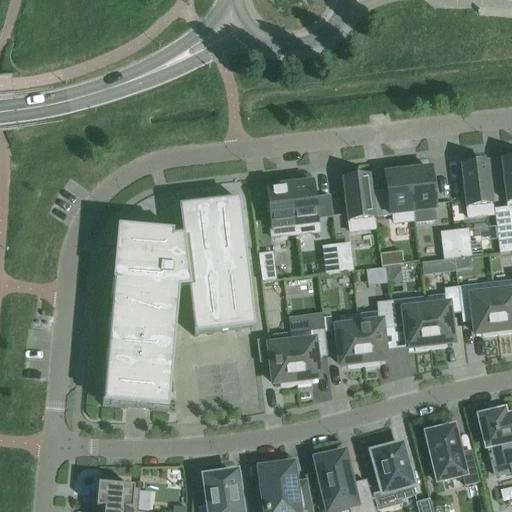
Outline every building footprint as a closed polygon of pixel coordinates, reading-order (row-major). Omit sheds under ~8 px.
[(511,161),(502,162),(508,210),(494,212),(499,255),(511,253),(511,234),(510,221),(511,220),(511,161)] [(486,164),(462,167),(468,219),(492,216),(486,164)] [(431,171),(407,174),(412,214),(413,214),(435,211),(431,171)] [(412,214),(407,174),(384,176),(389,217),(392,216),(394,225),(414,222),(413,214),(412,214)] [(367,178),(343,181),(350,233),(374,231),(367,178)] [(312,185),(289,188),(295,237),(318,234),(312,185)] [(295,237),(289,188),(266,190),(271,239),(295,237)] [(239,202),(180,209),(178,209),(182,240),(172,241),(172,236),(125,232),(122,267),(114,266),(101,407),(168,413),(178,294),(188,292),(193,338),(254,330),(239,202)] [(467,232),(454,233),(457,260),(470,258),(467,232)] [(457,260),(454,233),(441,235),(444,262),(455,260),(457,260)] [(349,246),(335,248),(339,274),(352,273),(349,246)] [(339,274),(335,248),(322,249),(325,276),(339,274)] [(389,268),(387,254),(379,255),(381,269),(389,268)] [(275,282),(271,255),(258,257),(261,283),(275,282)] [(455,260),(444,262),(445,275),(457,273),(455,260)] [(511,276),(511,283),(491,286),(498,337),(511,334),(511,275),(511,276)] [(498,337),(491,286),(458,290),(461,315),(472,314),(475,335),(482,335),(483,338),(498,337)] [(445,297),(424,300),(430,351),(445,349),(445,345),(452,344),(449,316),(461,315),(458,290),(444,291),(445,297)] [(430,351),(424,300),(390,304),(393,330),(405,328),(407,350),(414,349),(415,353),(430,351)] [(357,317),(358,327),(363,368),(378,366),(377,363),(385,362),(381,331),(393,330),(390,304),(377,305),(378,315),(357,317)] [(330,319),(322,320),(324,334),(332,333),(330,319)] [(363,368),(358,327),(336,330),(340,367),(347,366),(348,370),(363,368)] [(317,380),(315,359),(327,357),(324,332),(290,336),(296,387),(311,385),(310,381),(317,380)] [(296,387),(290,336),(268,338),(268,341),(256,342),(259,365),(270,364),(273,386),(280,385),(281,388),(296,387)] [(479,419),(486,450),(489,449),(490,456),(487,457),(491,470),(494,470),(495,477),(510,474),(510,477),(511,476),(511,418),(504,420),(502,414),(479,419)] [(426,437),(437,484),(463,478),(465,487),(478,484),(470,453),(459,456),(453,432),(442,434),(441,433),(426,437)] [(412,488),(413,488),(401,447),(393,449),(392,447),(379,450),(379,453),(371,455),(382,496),(396,492),(399,501),(415,497),(412,488)] [(349,511),(373,511),(366,483),(351,486),(349,478),(350,478),(349,477),(344,455),(314,462),(319,480),(315,481),(319,497),(322,496),(326,511),(337,511),(349,509),(349,511)] [(265,510),(264,511),(311,511),(306,489),(290,491),(289,485),(293,485),(291,468),(259,472),(261,487),(256,488),(259,511),(265,510)] [(240,511),(239,503),(238,503),(237,496),(238,495),(235,475),(222,477),(222,473),(206,475),(207,479),(204,480),(208,509),(199,510),(199,511),(240,511)] [(101,488),(98,488),(96,510),(116,511),(136,511),(139,491),(113,489),(114,486),(101,485),(101,488)] [(416,505),(418,511),(431,511),(429,502),(428,503),(428,502),(416,505)]
